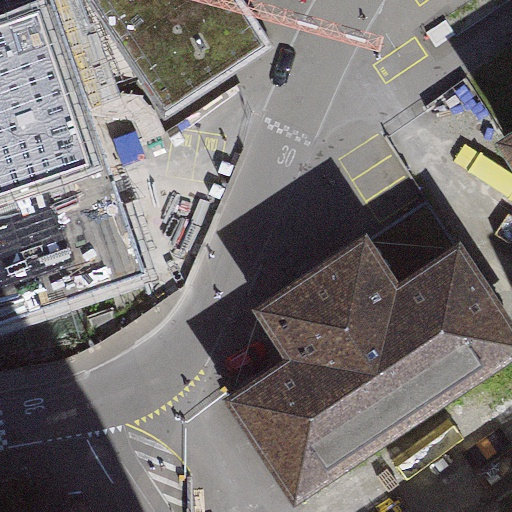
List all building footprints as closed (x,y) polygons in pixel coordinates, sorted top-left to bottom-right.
[(36,0),(0,0),(0,280),(118,242),(80,128),(36,0)] [(84,0),(119,52),(164,120),(270,51),(236,0),(84,0)] [(121,68),(81,87),(120,205),(172,179),(130,91),(121,68)] [(511,138),(503,144),(511,157),(511,138)] [(368,245),(256,318),(291,370),(231,409),(295,507),(511,366),(511,326),(464,254),(401,296),(368,245)] [(91,511),(85,503),(72,511),(91,511)]
